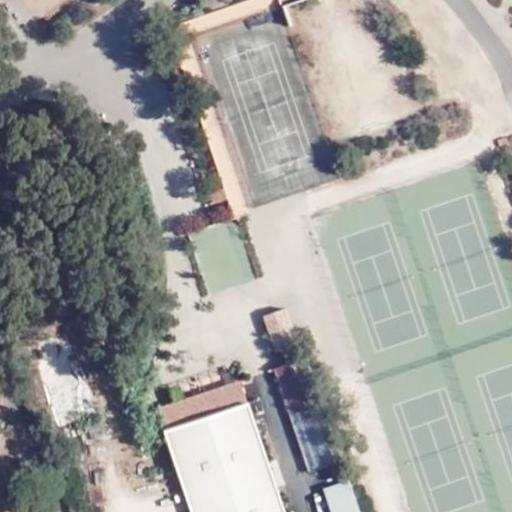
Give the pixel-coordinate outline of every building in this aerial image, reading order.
[(197,227),(207,290),(255,283),(245,220),(197,227)] [(277,353),(302,345),(291,309),(265,318),(277,353)] [(343,461),(308,357),(276,367),(311,472),(343,461)] [(178,425),(204,416),(246,402),(239,380),(170,404),(175,419),(178,425)] [(283,511),(246,402),(204,416),(236,511),(283,511)] [(149,427),(175,419),(170,404),(144,412),(149,427)] [(331,500),(355,493),(350,481),(327,489),(331,500)] [(360,511),(355,493),(331,500),(334,511),(360,511)]
